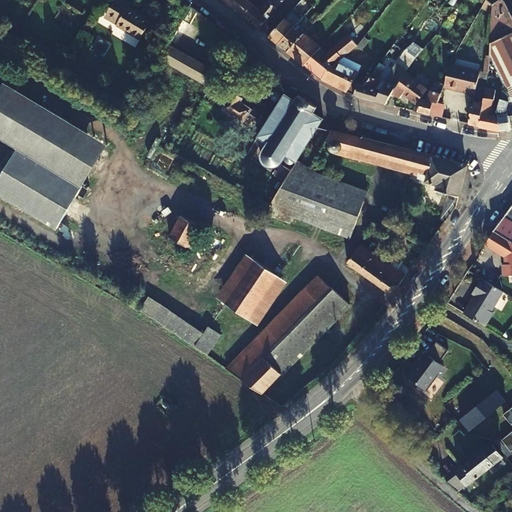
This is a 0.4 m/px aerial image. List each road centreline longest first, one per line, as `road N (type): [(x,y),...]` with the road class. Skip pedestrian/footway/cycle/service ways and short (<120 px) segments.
road 1 (residential): [(508,159),(324,96),(203,0)]
road 2 (tertiary): [(508,159),(364,355),(302,418)]
road 3 (tertiary): [(302,418),(383,350),(511,178)]
road 4 (track): [(351,382),(387,432),(478,511)]
road 5 (tertiary): [(302,418),(175,511)]
